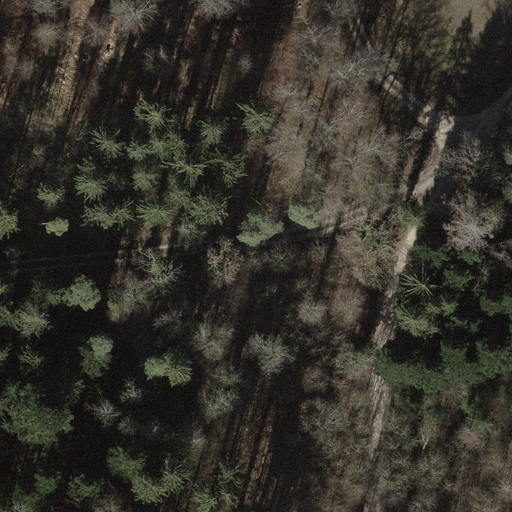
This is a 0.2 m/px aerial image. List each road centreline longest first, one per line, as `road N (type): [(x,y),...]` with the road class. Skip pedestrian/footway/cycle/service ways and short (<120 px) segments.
road 1 (track): [(0,269),(320,231),(434,189)]
road 2 (track): [(379,511),(395,426),(393,291),(434,189),(439,131)]
road 3 (track): [(439,131),(382,79),(349,0)]
